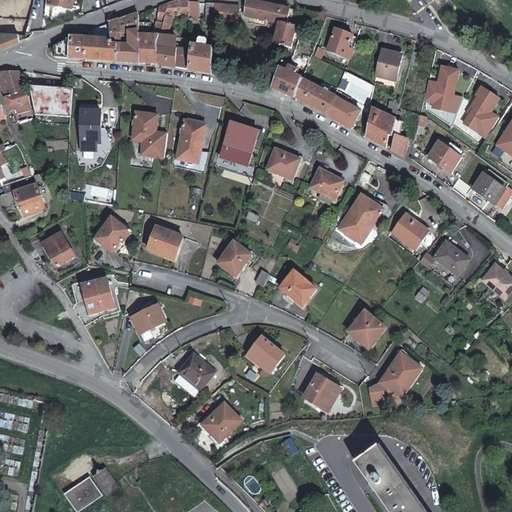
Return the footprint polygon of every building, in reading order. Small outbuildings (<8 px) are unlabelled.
[(295,17),(296,10),(274,6),(247,0),(245,0),(244,16),(255,18),(254,22),(266,25),(267,21),(281,24),(281,23),(288,24),(289,22),(291,23),(292,17),(295,17)] [(160,65),(189,70),(189,51),(176,50),(176,39),(167,37),(172,20),(169,19),(170,16),(189,14),(189,2),(187,1),(186,1),(182,1),(177,2),(170,5),(165,20),(165,23),(161,34),(161,37),(158,45),(160,65)] [(30,29),(46,29),(47,2),(31,2),(30,29)] [(165,20),(170,5),(160,8),(158,19),(165,20)] [(205,21),(214,20),(215,5),(205,5),(205,21)] [(224,20),(224,5),(216,5),(216,19),(224,20)] [(232,21),(232,5),(224,5),(224,20),(232,21)] [(141,30),(140,15),(112,24),(113,45),(122,45),(122,34),(130,33),(141,32),(141,30)] [(304,23),(299,21),(296,20),(295,26),(298,26),(298,28),(302,29),(304,23)] [(161,34),(165,23),(157,21),(155,34),(161,34)] [(292,49),(298,28),(298,26),(295,26),(288,24),(281,23),(281,24),(275,44),(274,49),(273,52),(284,54),(285,50),(289,51),(290,48),(292,49)] [(113,45),(112,24),(87,33),(87,39),(87,59),(114,62),(113,45)] [(190,40),(189,27),(181,28),(181,40),(190,40)] [(358,38),(337,29),(328,50),(349,59),(358,38)] [(142,63),(160,65),(158,45),(161,37),(143,35),(143,30),(141,30),(141,32),(141,35),(140,35),(142,63)] [(0,48),(20,40),(19,34),(0,32),(0,48)] [(114,62),(142,63),(140,35),(141,35),(141,32),(130,33),(130,45),(122,45),(113,45),(114,62)] [(69,58),(87,59),(87,39),(73,37),(73,41),(69,41),(68,49),(70,49),(69,58)] [(192,71),(214,75),(214,49),(208,48),(210,43),(208,40),(202,40),(201,41),(194,40),(192,71)] [(316,57),(322,60),(324,50),(319,48),(316,57)] [(403,56),(383,50),(376,77),(396,82),(403,56)] [(422,56),(414,54),(410,67),(419,69),(422,56)] [(296,99),(304,78),(305,75),(301,72),(290,67),(288,72),(280,70),(273,88),(296,99)] [(453,97),(460,72),(442,68),(438,84),(437,89),(427,86),(424,102),(433,104),(432,109),(448,113),(452,97),(453,97)] [(0,77),(6,97),(28,92),(24,73),(0,73),(0,77)] [(329,117),(336,98),(307,81),(307,80),(304,78),(296,99),(329,117)] [(85,80),(76,80),(75,88),(84,89),(85,80)] [(375,87),(367,83),(364,89),(374,93),(375,87)] [(35,88),(35,116),(73,116),(73,88),(35,88)] [(492,130),(499,119),(491,114),(500,100),(482,88),(476,97),(478,98),(472,107),(474,109),(470,116),(464,124),(478,134),(484,125),(492,130)] [(10,107),(30,103),(28,92),(6,97),(8,103),(10,107)] [(457,115),(463,100),(453,97),(452,97),(448,113),(457,115)] [(361,112),(336,98),(329,117),(352,129),(361,112)] [(400,110),(400,108),(389,102),(387,110),(398,116),(399,113),(400,110)] [(393,138),(393,136),(395,130),(397,122),(383,114),(384,108),(375,104),(368,138),(387,148),(389,136),(393,138)] [(103,112),(84,111),(83,151),(98,151),(98,143),(102,143),(103,112)] [(159,117),(137,114),(133,140),(155,144),(159,117)] [(206,126),(185,122),(178,160),(199,164),(206,126)] [(511,123),(496,147),(511,156),(511,123)] [(258,133),(232,124),(225,145),(226,145),(223,157),(247,165),(258,133)] [(486,139),(492,130),(484,125),(478,134),(486,139)] [(392,151),(405,159),(409,142),(393,136),(393,138),(391,143),(390,147),(393,149),(392,151)] [(429,158),(452,174),(461,158),(440,143),(429,158)] [(301,160),(277,149),(268,169),(293,180),(301,160)] [(365,167),(358,179),(366,183),(373,171),(365,167)] [(344,183),(321,171),(313,188),(335,200),(344,183)] [(508,185),(489,171),(486,176),(484,175),(474,190),(495,205),(506,191),(504,189),(508,185)] [(16,181),(4,186),(7,195),(16,192),(24,216),(45,210),(38,186),(21,192),(17,180),(16,181)] [(384,211),(362,196),(341,226),(348,231),(346,234),(361,245),(384,211)] [(430,233),(407,215),(392,234),(416,252),(430,233)] [(134,232),(114,219),(102,236),(105,238),(101,243),(115,252),(122,242),(126,244),(134,232)] [(183,241),(157,229),(148,251),(174,262),(183,241)] [(59,233),(42,243),(55,265),(72,255),(59,233)] [(288,249),(298,253),(302,243),(292,239),(288,249)] [(435,244),(429,253),(436,257),(444,244),(443,243),(440,247),(435,244)] [(470,263),(447,244),(434,260),(457,279),(470,263)] [(251,258),(233,246),(218,268),(236,280),(251,258)] [(511,263),(503,274),(494,267),(480,283),(503,303),(511,292),(511,263)] [(254,284),(263,289),(270,277),(261,272),(254,284)] [(316,292),(293,275),(279,291),(302,309),(316,292)] [(107,276),(81,282),(84,292),(87,291),(93,310),(114,304),(107,276)] [(424,288),(417,298),(424,303),(432,293),(424,288)] [(158,307),(131,319),(139,336),(166,324),(158,307)] [(384,332),(365,316),(349,335),(368,352),(384,332)] [(262,338),(247,356),(268,373),(282,355),(262,338)] [(193,354),(177,374),(200,392),(216,372),(193,354)] [(421,372),(399,357),(379,384),(368,392),(370,409),(399,404),(401,400),(421,372)] [(329,384),(317,377),(304,400),(327,413),(338,392),(327,386),(329,384)] [(224,404),(201,426),(209,434),(211,432),(220,442),(241,421),(224,404)] [(293,438),(283,443),(291,457),(301,452),(293,438)] [(427,511),(418,499),(379,445),(354,463),(383,502),(389,511),(427,511)] [(99,474),(95,477),(108,496),(120,488),(107,468),(102,471),(101,470),(98,472),(99,474)] [(91,479),(72,492),(72,493),(82,508),(101,495),(91,479)] [(191,509),(192,508),(192,506),(193,504),(193,502),(193,500),(193,497),(193,496),(192,492),(191,491),(190,489),(189,487),(187,485),(184,483),(182,482),(181,481),(178,481),(177,480),(175,480),(172,480),(171,480),(169,480),(166,481),(165,482),(162,483),(160,485),(159,486),(158,487),(157,489),(155,491),(155,493),(154,495),(154,496),(153,498),(153,501),(153,502),(154,505),(154,507),(155,508),(157,511),(189,511),(190,511),(191,509)]
